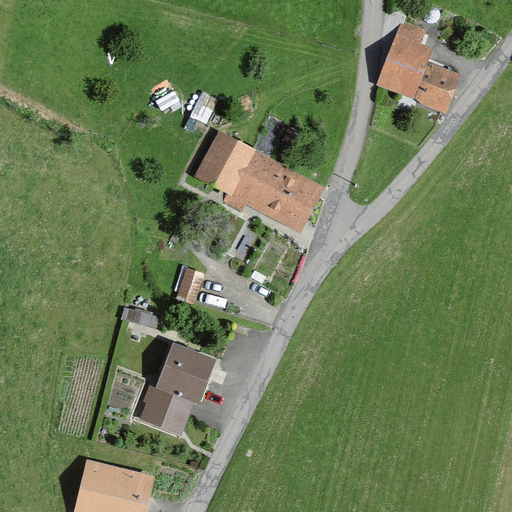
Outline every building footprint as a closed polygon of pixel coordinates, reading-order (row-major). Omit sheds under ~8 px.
[(442,101),(449,80),(420,69),(424,56),(411,51),(419,31),(398,23),(374,86),(397,94),(400,85),(442,101)] [(249,148),(247,152),(217,135),(195,174),(226,190),(221,199),(237,208),(245,194),(296,222),(312,194),(266,168),(271,160),(249,148)] [(184,268),(174,297),(189,301),(199,272),(184,268)] [(153,325),(155,315),(124,306),(121,316),(153,325)] [(177,429),(189,398),(193,400),(208,363),(173,349),(158,385),(155,384),(142,414),(177,429)] [(89,467),(78,510),(84,511),(134,511),(142,480),(89,467)]
